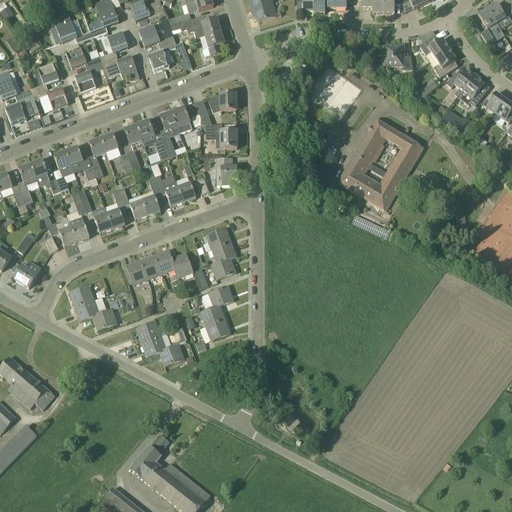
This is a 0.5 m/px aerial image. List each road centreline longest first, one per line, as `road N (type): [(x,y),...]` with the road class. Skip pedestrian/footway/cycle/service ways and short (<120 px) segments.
road 1 (residential): [(33,313),(75,257),(256,202)]
road 2 (residential): [(237,425),(33,313)]
road 3 (residential): [(237,425),(258,376),(256,202)]
road 4 (residential): [(250,62),(312,38),(419,33),(450,17)]
road 5 (residential): [(398,511),(237,425)]
road 6 (residential): [(256,202),(250,62)]
